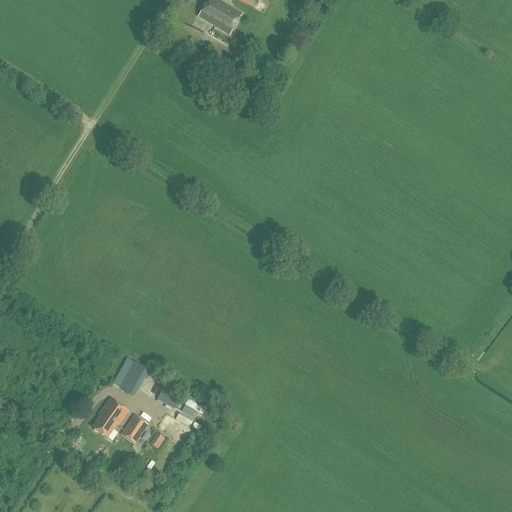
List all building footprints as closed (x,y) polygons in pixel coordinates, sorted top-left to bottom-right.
[(218,0),(208,0),(198,17),(214,27),(229,36),(242,14),(228,6),(218,0)] [(241,42),(245,35),(240,32),(236,39),(241,42)] [(203,67),(220,82),(228,73),(211,58),(203,67)] [(235,79),(229,87),(240,96),(246,88),(235,79)] [(119,388),(135,398),(150,371),(134,362),(131,367),(126,364),(118,378),(123,381),(119,388)] [(157,400),(175,409),(181,398),(163,388),(157,400)] [(113,430),(116,425),(118,426),(129,411),(111,399),(98,416),(100,417),(92,427),(107,438),(113,430)] [(188,399),(184,405),(202,415),(206,409),(188,399)] [(175,419),(189,427),(193,421),(179,413),(175,419)] [(135,416),(122,435),(134,444),(148,425),(135,416)] [(150,445),(158,450),(166,439),(158,433),(150,445)]
